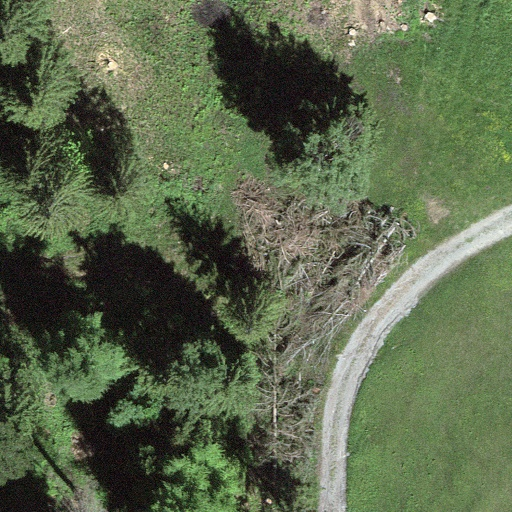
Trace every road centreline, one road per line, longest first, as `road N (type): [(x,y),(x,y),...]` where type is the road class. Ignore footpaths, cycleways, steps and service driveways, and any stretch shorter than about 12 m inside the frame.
road 1 (track): [(325,511),(327,421),(339,365),(369,326)]
road 2 (track): [(511,228),(369,326)]
